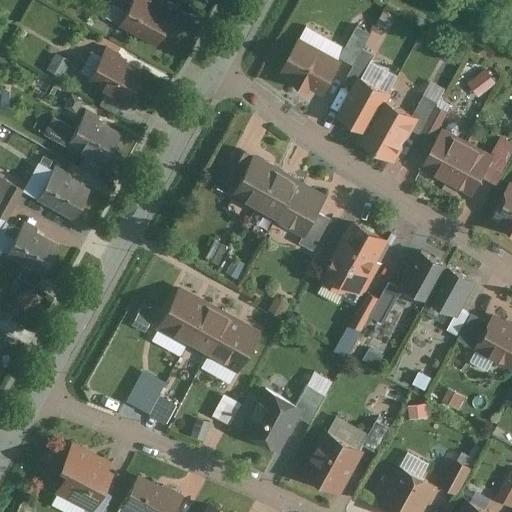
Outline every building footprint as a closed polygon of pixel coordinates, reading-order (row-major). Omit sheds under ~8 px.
[(155,43),(174,12),(151,0),(133,0),(120,24),(155,43)] [(363,47),(371,32),(357,24),(340,55),(354,62),(363,47)] [(342,62),(301,39),(283,71),(324,94),(342,62)] [(127,99),(144,69),(119,55),(121,52),(109,46),(89,80),(108,90),(127,99)] [(374,52),(363,47),(354,62),(346,77),(358,82),(362,74),(374,52)] [(489,67),(471,82),(481,95),(499,80),(489,67)] [(389,88),(362,74),(358,82),(339,114),(366,129),(385,96),(389,88)] [(119,113),(127,99),(108,90),(100,103),(119,113)] [(424,93),(414,113),(408,124),(420,131),(422,129),(435,103),(437,100),(424,93)] [(414,113),(385,96),(366,129),(360,141),(390,156),(408,124),(414,113)] [(450,110),(435,103),(422,129),(436,137),(442,125),(450,110)] [(106,160),(123,130),(99,117),(100,115),(86,108),(77,125),(56,114),(45,133),(68,145),(70,142),(88,151),(106,160)] [(471,140),(442,125),(436,137),(421,165),(448,180),(471,140)] [(511,141),(503,136),(494,153),(482,175),(498,183),(511,158),(511,141)] [(471,140),(448,180),(471,193),(482,175),(494,153),(471,140)] [(253,208),(276,165),(239,145),(220,178),(234,185),(228,194),(253,208)] [(106,160),(88,151),(80,165),(98,174),(106,160)] [(37,199),(73,219),(92,186),(68,172),(70,170),(58,164),(37,199)] [(277,221),(300,178),(276,165),(253,208),(277,221)] [(0,175),(0,194),(16,203),(25,188),(0,175)] [(327,193),(300,178),(277,221),(303,235),(300,241),(315,248),(331,217),(318,210),(327,193)] [(511,179),(491,217),(511,229),(511,179)] [(16,203),(0,194),(0,230),(15,238),(0,262),(0,266),(38,286),(62,242),(39,230),(41,227),(26,219),(21,227),(8,219),(16,203)] [(390,237),(354,218),(320,277),(356,297),(360,292),(363,294),(383,262),(378,259),(390,237)] [(429,299),(448,262),(419,247),(409,267),(400,262),(384,290),(397,297),(403,285),(429,299)] [(478,279),(448,262),(429,299),(456,314),(448,328),(459,334),(471,312),(462,308),(478,279)] [(185,343),(210,301),(178,283),(153,325),(185,343)] [(363,327),(378,297),(369,293),(354,323),(363,327)] [(230,314),(210,301),(185,343),(208,355),(230,314)] [(473,311),(458,339),(511,368),(511,321),(494,312),(490,320),(473,311)] [(236,370),(259,330),(230,314),(208,355),(236,370)] [(264,385),(239,430),(279,452),(298,416),(312,423),(335,381),(315,370),(296,403),(264,385)] [(151,414),(172,423),(183,400),(163,390),(151,414)] [(233,424),(244,402),(226,392),(214,414),(233,424)] [(378,451),(390,427),(376,419),(364,445),(378,451)] [(338,437),(324,431),(303,474),(342,493),(363,450),(338,437)] [(71,470),(58,492),(96,511),(117,470),(111,466),(114,461),(77,442),(63,467),(71,470)] [(456,494),(471,467),(456,459),(442,486),(456,494)] [(423,511),(436,488),(396,465),(386,483),(391,486),(380,505),(392,511),(423,511)] [(511,504),(511,473),(498,497),(511,504)] [(178,511),(187,498),(142,475),(122,510),(126,511),(178,511)] [(232,511),(212,501),(206,511),(232,511)] [(489,511),(467,501),(460,511),(489,511)]
